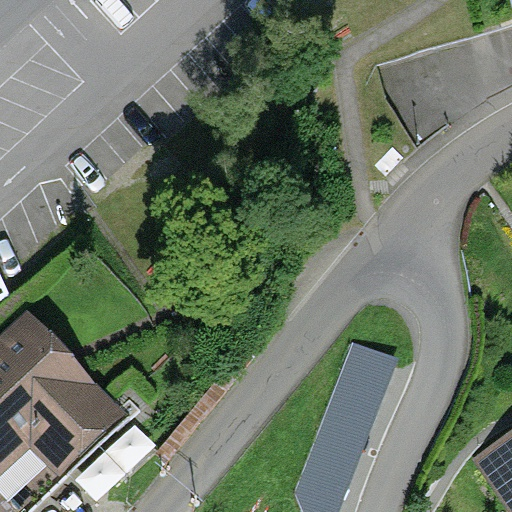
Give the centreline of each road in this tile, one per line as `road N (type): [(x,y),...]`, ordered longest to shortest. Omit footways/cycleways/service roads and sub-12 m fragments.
road 1 (residential): [(160,511),(397,238)]
road 2 (residential): [(397,238),(437,295),(446,338),(390,511)]
road 3 (residential): [(397,238),(441,186),(511,128)]
